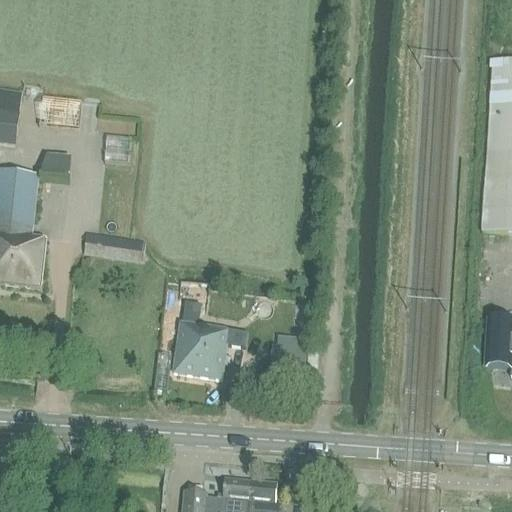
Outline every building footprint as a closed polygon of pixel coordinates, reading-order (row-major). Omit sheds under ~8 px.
[(511,236),(511,64),(492,63),(481,234),(511,236)] [(0,148),(13,150),(21,99),(0,95),(0,148)] [(82,107),(42,101),(38,131),(78,137),(78,135),(81,114),(82,107)] [(131,144),(107,141),(104,167),(128,170),(131,144)] [(46,160),(39,179),(69,182),(71,163),(46,160)] [(35,218),(39,179),(0,174),(0,287),(41,292),(46,242),(32,240),(35,218)] [(112,241),(88,238),(86,237),(83,255),(142,264),(145,247),(112,241)] [(300,303),(288,313),(297,325),(310,315),(300,303)] [(185,308),(182,327),(199,330),(202,311),(185,308)] [(511,325),(489,324),(486,368),(510,369),(509,381),(511,381),(511,325)] [(180,327),(173,377),(220,385),(225,349),(223,349),(225,334),(199,330),(182,327),(180,327)] [(225,334),(223,349),(225,349),(244,352),(246,337),(225,334)] [(272,349),(269,389),(304,391),(307,342),(278,340),(277,349),(272,349)] [(249,511),(252,485),(226,482),(224,504),(206,502),(205,511),(249,511)] [(278,487),(252,485),(249,511),(280,511),(281,509),(276,509),(278,487)] [(207,497),(184,495),(183,511),(205,511),(206,502),(207,497)]
